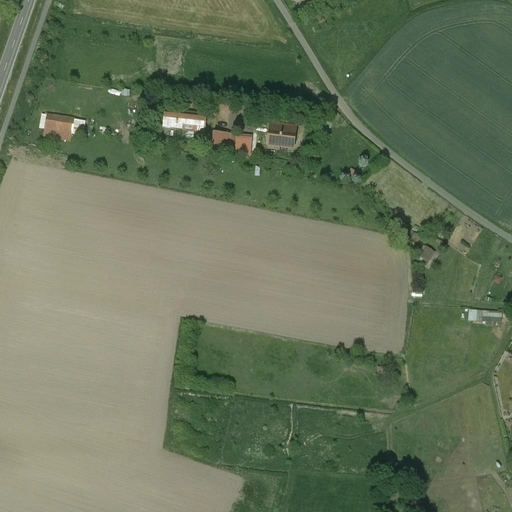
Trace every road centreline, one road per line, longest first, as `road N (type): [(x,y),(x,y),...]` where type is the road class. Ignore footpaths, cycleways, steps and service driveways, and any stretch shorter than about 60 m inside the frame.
road 1 (unclassified): [(276,0),(352,122),(489,227)]
road 2 (track): [(511,326),(484,378),(413,410)]
